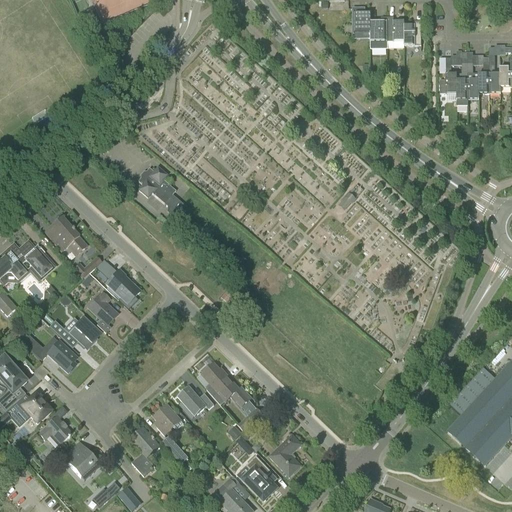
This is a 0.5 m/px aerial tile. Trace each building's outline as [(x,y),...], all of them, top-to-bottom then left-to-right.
[(370,44),(369,15),(359,15),(359,11),(352,11),(353,35),(353,41),(370,41),(370,44)] [(387,44),(386,19),(380,19),(380,24),(370,24),(370,15),(369,15),(370,44),(387,44)] [(403,48),(403,23),(393,24),(393,19),(386,19),(387,44),(387,50),(403,50),(403,48)] [(403,23),(403,48),(421,48),(420,23),(414,23),(414,28),(404,28),(404,23),(403,23)] [(501,96),(500,69),(499,69),(499,75),(494,75),(494,50),(489,50),(489,60),(489,75),(490,96),(501,96)] [(467,102),(468,102),(467,54),(461,54),(461,75),(457,75),(457,96),(456,96),(456,108),(467,108),(467,102)] [(479,102),(478,75),(472,75),(472,54),(467,54),(468,102),(479,102)] [(457,96),(457,75),(451,75),(450,60),(445,60),(445,82),(439,82),(439,96),(446,96),(456,96),(457,96)] [(489,60),(483,60),(483,75),(478,75),(479,102),(479,96),(490,96),(489,75),(489,60)] [(501,90),(511,90),(511,69),(500,69),(501,96),(501,95),(501,90)] [(187,210),(172,197),(175,193),(162,182),(166,177),(157,169),(153,174),(148,170),(137,183),(142,187),(138,192),(147,199),(151,195),(179,219),(187,210)] [(352,205),(355,201),(356,201),(348,194),(341,202),(342,202),(338,207),(344,212),(351,205),(352,205)] [(75,259),(88,248),(62,219),(44,235),(61,254),(66,249),(75,259)] [(0,285),(0,286),(2,287),(7,283),(12,283),(15,280),(17,283),(19,285),(28,276),(26,274),(30,271),(40,283),(52,272),(33,250),(27,244),(18,253),(13,247),(0,258),(0,285)] [(96,269),(100,272),(109,264),(107,263),(105,261),(96,269)] [(79,265),(73,271),(82,281),(88,276),(83,270),(79,265)] [(127,306),(139,293),(123,279),(124,278),(119,273),(106,286),(127,306)] [(85,289),(92,282),(88,278),(81,285),(85,289)] [(229,290),(220,300),(226,305),(235,295),(229,290)] [(98,298),(87,310),(101,322),(96,327),(102,332),(107,328),(117,317),(106,306),(109,302),(110,302),(102,294),(98,298)] [(11,304),(1,313),(6,319),(16,310),(11,304)] [(83,350),(89,344),(91,345),(96,340),(99,336),(92,330),(93,329),(84,320),(79,325),(78,324),(68,336),(76,344),(83,350)] [(54,323),(49,329),(55,335),(60,329),(54,323)] [(34,340),(26,349),(32,355),(40,346),(34,340)] [(68,375),(76,367),(73,364),(77,360),(58,343),(47,356),(68,375)] [(0,387),(7,391),(7,393),(6,394),(6,395),(5,397),(4,397),(1,400),(4,403),(12,397),(11,397),(25,385),(18,377),(20,375),(12,366),(10,368),(3,360),(0,363),(0,387)] [(461,418),(447,433),(485,468),(511,438),(511,363),(495,381),(461,418)] [(217,394),(229,382),(226,378),(227,377),(221,370),(220,371),(214,365),(201,376),(211,387),(206,392),(215,402),(220,398),(217,394)] [(483,369),(450,406),(461,416),(494,379),(483,369)] [(220,398),(215,402),(220,407),(225,403),(231,398),(245,413),(247,410),(251,415),(238,427),(244,434),(263,417),(257,410),(249,402),(251,400),(241,388),(238,392),(229,382),(217,394),(220,398)] [(200,400),(189,388),(177,398),(195,418),(207,408),(210,411),(214,407),(205,396),(200,400)] [(20,400),(12,407),(25,422),(29,418),(30,418),(36,425),(50,413),(35,396),(24,405),(20,400)] [(177,431),(183,426),(167,407),(153,420),(160,427),(157,430),(164,438),(173,429),(175,431),(177,431)] [(0,429),(10,421),(4,415),(0,418),(0,429)] [(57,447),(71,436),(57,418),(45,428),(45,430),(38,435),(43,442),(48,437),(57,447)] [(234,442),(241,435),(234,428),(227,434),(234,442)] [(147,472),(153,467),(147,460),(160,448),(143,429),(130,441),(143,455),(137,460),(147,472)] [(280,448),(269,459),(271,461),(282,472),(284,469),(290,474),(287,477),(289,479),(301,468),(291,457),(301,446),(292,436),(286,442),(288,444),(282,450),(280,448)] [(181,466),(188,460),(169,439),(162,445),(181,466)] [(79,478),(96,464),(79,444),(62,459),(79,478)] [(28,451),(22,454),(26,463),(33,459),(28,451)] [(256,458),(236,477),(241,482),(243,481),(264,503),(272,494),(270,492),(274,488),(263,476),(268,471),(256,458)] [(227,511),(251,511),(233,491),(236,488),(229,480),(214,494),(221,501),(219,503),(227,511)] [(99,509),(120,490),(114,484),(104,493),(103,491),(92,501),(99,509)] [(128,489),(118,497),(129,511),(133,511),(141,506),(128,489)] [(389,511),(390,511),(378,507),(378,505),(370,502),(365,511),(389,511)]
